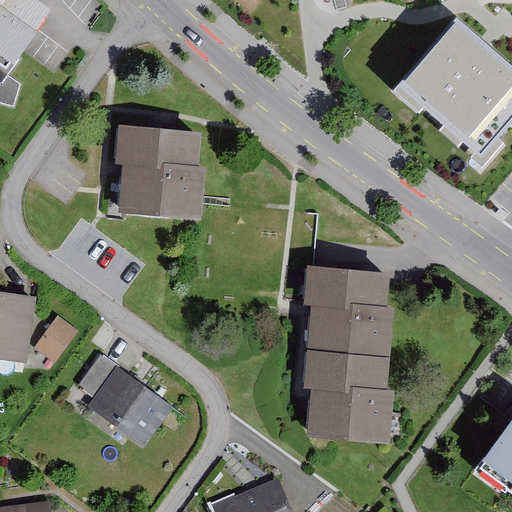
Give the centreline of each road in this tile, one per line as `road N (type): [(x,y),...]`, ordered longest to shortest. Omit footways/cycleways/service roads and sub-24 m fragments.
road 1 (residential): [(150,0),(31,154),(12,193),(21,236),(208,380),(221,432),(166,511)]
road 2 (residential): [(511,270),(277,104),(153,0)]
